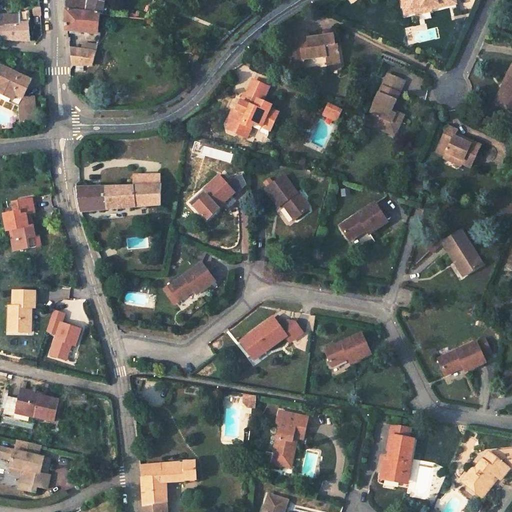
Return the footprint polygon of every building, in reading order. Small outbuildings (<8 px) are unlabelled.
[(64,13),(65,32),(98,35),(99,31),(97,31),(99,16),(102,16),(103,5),(103,2),(104,0),(67,0),(64,2),(64,4),(65,10),(64,10),(64,13)] [(414,12),(414,8),(427,5),(428,9),(454,3),(453,0),(400,0),(403,14),(414,12)] [(428,11),(428,9),(427,5),(414,8),(414,12),(415,14),(428,11)] [(0,40),(29,43),(27,23),(29,23),(28,8),(18,9),(18,14),(2,16),(0,19),(0,40)] [(300,59),(324,56),(325,65),(338,63),(335,44),(333,44),(331,35),(306,38),(305,32),(289,34),(291,51),(299,50),(300,59)] [(71,60),(71,66),(90,66),(94,52),(68,50),(69,54),(69,59),(71,60)] [(301,66),(300,59),(299,50),(291,51),(293,67),(301,66)] [(495,106),(511,114),(511,66),(510,66),(500,85),(505,87),(495,106)] [(13,101),(21,105),(21,104),(29,87),(0,74),(0,101),(11,106),(13,101)] [(404,83),(387,75),(372,105),(377,107),(373,116),(371,115),(366,126),(382,134),(383,131),(389,134),(393,127),(398,125),(402,117),(390,111),(404,83)] [(261,131),(263,127),(271,131),(278,116),(269,113),(271,109),(262,105),(268,91),(253,84),(246,98),(243,97),(240,105),(243,106),(240,114),(237,113),(234,114),(226,129),(228,134),(234,137),(239,135),(242,128),(250,132),(253,127),(261,131)] [(21,104),(21,105),(16,114),(17,120),(25,119),(25,129),(33,128),(32,109),(21,104)] [(371,115),(373,116),(377,107),(372,105),(368,113),(371,115)] [(336,125),(337,122),(334,121),(335,119),(333,118),(334,114),(340,117),(341,114),(328,108),(323,119),(336,125)] [(25,129),(25,119),(17,120),(17,130),(25,129)] [(383,131),(382,134),(391,138),(398,125),(393,127),(389,134),(383,131)] [(456,130),(447,125),(434,149),(443,154),(444,151),(461,160),(460,162),(468,167),(478,145),(461,136),(460,139),(453,135),(456,130)] [(246,142),(250,132),(242,128),(239,135),(234,137),(246,142)] [(458,165),(460,162),(461,160),(444,151),(443,154),(442,156),(458,165)] [(133,186),(159,185),(158,175),(132,175),(133,186)] [(199,218),(213,204),(217,209),(233,195),(218,177),(187,204),(199,218)] [(264,190),(276,204),(272,208),(286,226),(304,210),(278,179),(264,190)] [(75,188),(79,212),(158,206),(159,185),(133,186),(75,188)] [(14,230),(15,240),(12,241),(14,251),(28,248),(27,239),(34,237),(30,214),(34,213),(31,198),(13,202),(14,212),(4,214),(7,231),(14,230)] [(346,243),(362,232),(366,238),(385,225),(372,206),(337,229),(346,243)] [(479,266),(457,230),(457,231),(437,243),(449,261),(455,258),(464,274),(479,266)] [(34,237),(27,239),(28,248),(40,246),(38,237),(34,237)] [(459,278),(464,274),(455,258),(449,261),(459,278)] [(177,302),(193,291),(196,296),(215,283),(201,264),(167,287),(177,302)] [(11,309),(10,334),(23,335),(23,329),(33,329),(33,314),(32,314),(32,309),(37,309),(37,294),(16,293),(15,309),(11,309)] [(51,334),(46,356),(65,361),(69,345),(75,347),(79,327),(62,323),(64,312),(50,309),(44,332),(51,334)] [(268,350),(284,338),(287,342),(300,334),(292,323),(285,321),(282,324),(279,321),(276,317),(272,320),(271,319),(239,343),(249,357),(265,345),(268,350)] [(329,368),(347,359),(350,365),(370,356),(360,335),(322,352),(329,368)] [(483,339),(473,344),(481,358),(490,353),(483,339)] [(443,377),(461,369),(464,374),(484,364),(481,358),(473,344),(436,362),(443,377)] [(253,362),(268,350),(265,345),(249,357),(253,362)] [(18,401),(13,420),(34,425),(35,418),(54,423),(59,402),(36,397),(37,394),(20,390),(18,401)] [(254,398),(240,396),(239,403),(244,409),(253,410),(254,398)] [(3,417),(13,420),(18,401),(8,399),(3,417)] [(273,465),(282,468),(284,458),(291,460),(294,444),(290,443),(291,439),(295,440),(301,442),(305,420),(278,414),(273,432),(277,433),(276,440),(274,439),(270,456),(274,457),(273,465)] [(387,436),(389,436),(406,440),(408,430),(389,426),(387,436)] [(406,440),(389,436),(384,460),(381,459),(378,480),(394,483),(397,483),(399,473),(403,474),(405,463),(408,463),(411,440),(406,440)] [(0,455),(10,458),(9,463),(8,467),(25,472),(20,491),(33,494),(34,488),(44,491),(48,477),(41,475),(43,469),(46,470),(48,461),(35,458),(38,447),(15,441),(12,452),(0,449),(0,455)] [(474,484),(476,494),(487,492),(495,481),(492,479),(494,476),(497,478),(500,481),(510,469),(511,468),(511,450),(488,452),(475,469),(471,469),(464,477),(474,484)] [(284,458),(282,468),(289,469),(291,460),(284,458)] [(166,511),(165,483),(196,481),(195,463),(139,468),(141,485),(143,509),(142,511),(166,511)] [(408,463),(405,463),(403,474),(399,473),(397,483),(405,485),(409,464),(408,463)] [(15,490),(20,491),(25,472),(8,467),(6,473),(19,476),(15,490)] [(460,482),(476,494),(474,484),(464,477),(460,482)] [(280,511),(283,502),(268,496),(262,511),(280,511)]
